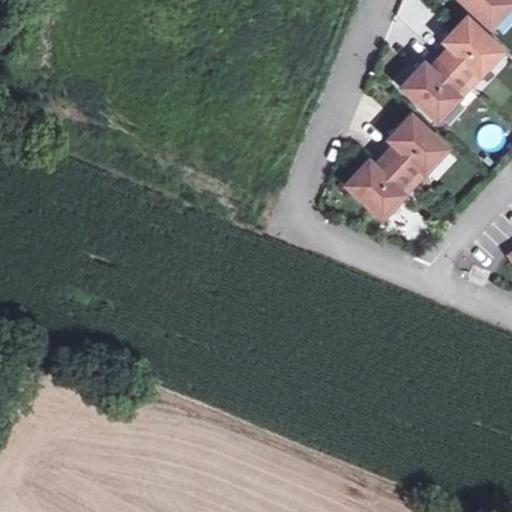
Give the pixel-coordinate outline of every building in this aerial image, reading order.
[(511,0),(459,0),(487,26),(508,4),(511,7),(511,0)] [(449,47),(438,59),(461,80),(472,68),(478,74),(499,51),(465,19),(443,41),(449,47)] [(461,80),(438,59),(427,72),(419,66),(397,88),(431,122),(456,97),(448,91),(461,80)] [(394,146),(384,157),(407,179),(418,167),(424,172),(445,149),(409,117),(388,140),(394,146)] [(407,179),(384,157),(373,169),(367,163),(346,186),(381,218),(402,195),(396,190),(407,179)]
